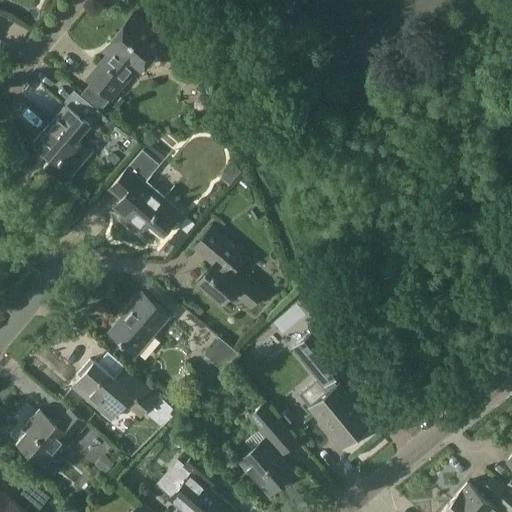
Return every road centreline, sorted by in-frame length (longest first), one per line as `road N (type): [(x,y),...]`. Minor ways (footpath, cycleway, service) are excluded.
road 1 (unclassified): [(340,511),(511,374)]
road 2 (residential): [(0,198),(37,229),(53,265),(0,339)]
road 3 (residential): [(0,115),(31,53),(75,0)]
